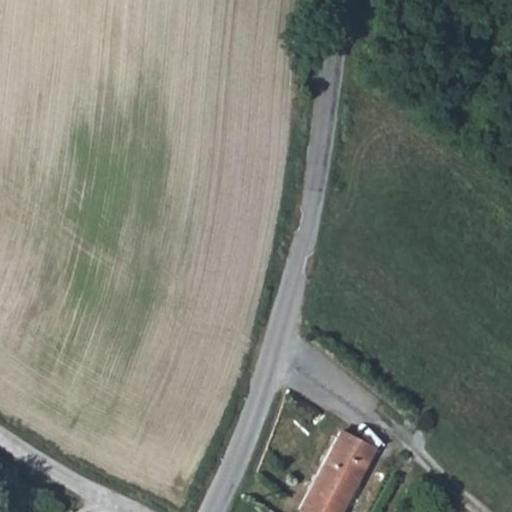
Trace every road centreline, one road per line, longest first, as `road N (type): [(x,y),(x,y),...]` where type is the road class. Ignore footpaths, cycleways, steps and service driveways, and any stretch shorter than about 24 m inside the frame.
road 1 (unclassified): [(277,339),(311,193),(338,0)]
road 2 (unclassified): [(277,339),(212,511)]
